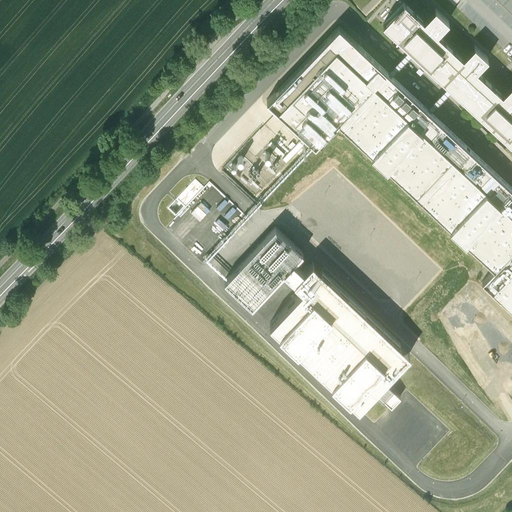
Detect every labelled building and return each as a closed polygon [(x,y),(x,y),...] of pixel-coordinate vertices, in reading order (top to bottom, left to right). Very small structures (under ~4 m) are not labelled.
[(474,44),(463,56),(437,32),(449,20),(435,7),(424,19),(404,0),(382,23),(403,42),(397,48),(437,86),(442,80),(511,145),(511,82),(511,84),(502,93),(476,69),(485,60),(488,57),(474,44)] [(511,188),(358,43),(339,24),(266,101),(315,147),(338,123),(493,270),(482,282),(511,310),(511,188)] [(299,143),(283,160),(286,164),(303,146),(299,143)] [(254,168),(248,175),(254,181),(260,174),(254,168)] [(203,189),(195,181),(176,201),(184,209),(203,189)] [(303,254),(275,228),(224,281),(252,308),(285,273),(303,290),(270,325),(359,409),(376,391),(391,406),(400,396),(385,381),(410,355),(312,262),(303,272),(294,263),(303,254)]
